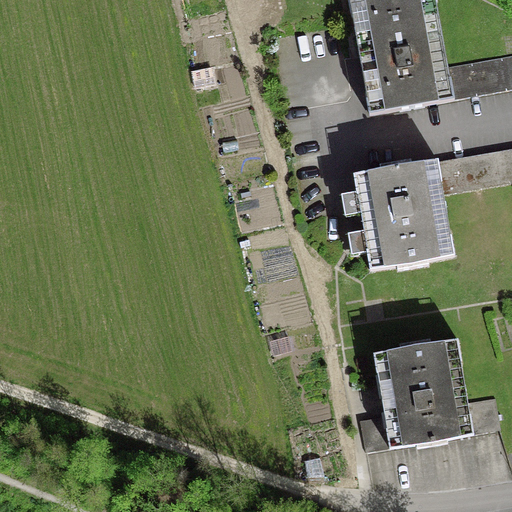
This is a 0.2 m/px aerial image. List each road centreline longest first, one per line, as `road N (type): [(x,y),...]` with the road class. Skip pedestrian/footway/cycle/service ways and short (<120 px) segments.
road 1 (track): [(0,377),(363,499)]
road 2 (residential): [(511,490),(421,504),(363,499)]
